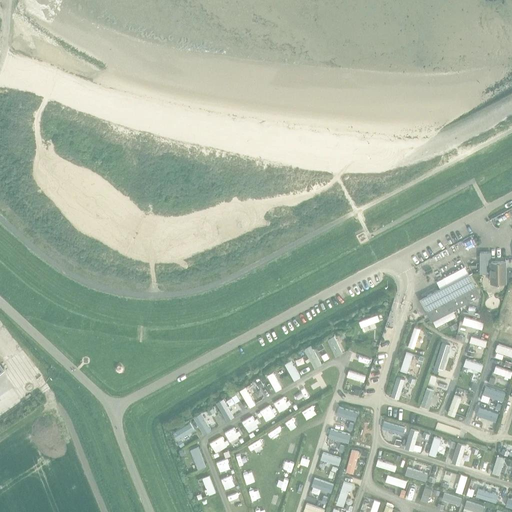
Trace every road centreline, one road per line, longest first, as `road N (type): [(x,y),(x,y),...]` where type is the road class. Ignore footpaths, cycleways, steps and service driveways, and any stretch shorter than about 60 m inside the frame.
road 1 (unclassified): [(110,410),(511,197)]
road 2 (unknown): [(337,393),(344,365),(332,362),(207,437),(228,511)]
road 3 (unclassified): [(0,303),(110,410)]
road 4 (unknown): [(377,401),(409,297),(397,256)]
road 5 (unknown): [(375,443),(511,486)]
